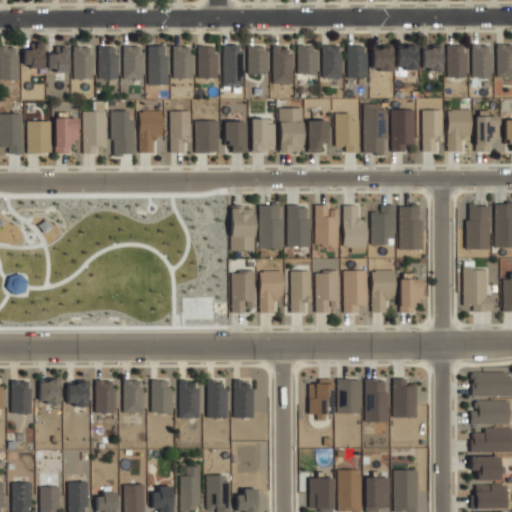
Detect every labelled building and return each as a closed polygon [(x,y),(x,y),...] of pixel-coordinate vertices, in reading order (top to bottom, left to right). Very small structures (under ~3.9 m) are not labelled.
[(22,49),(22,67),(42,67),(42,42),(34,42),(34,49),(22,49)] [(496,77),(511,76),(511,43),(495,44),(496,77)] [(241,44),(221,44),(222,86),(241,86),(241,44)] [(271,44),(271,83),(291,83),(292,49),(279,49),(279,44),(271,44)] [(340,44),(320,45),(321,78),(341,77),(340,44)] [(363,44),(345,44),(346,78),(364,77),(363,44)] [(391,70),(390,44),(370,44),(371,70),(391,70)] [(441,70),(441,44),(420,44),(421,70),(441,70)] [(445,77),(465,77),(465,45),(446,44),(445,77)] [(489,77),(490,45),(471,44),(470,77),(489,77)] [(0,79),(16,79),(15,45),(0,45),(0,79)] [(91,45),(72,46),(72,79),(91,78),(91,45)] [(96,78),(116,79),(117,46),(97,45),(96,78)] [(141,45),(122,45),(121,78),(141,79),(141,45)] [(147,84),(166,84),(166,45),(146,45),(147,84)] [(172,45),(171,78),(190,78),(191,45),(172,45)] [(196,78),(216,77),(215,45),(196,45),(196,78)] [(265,74),(265,45),(247,45),(246,73),(265,74)] [(296,73),(316,74),(316,45),(296,45),(296,73)] [(416,70),(415,46),(395,46),(396,70),(416,70)] [(67,71),(67,47),(58,47),(58,53),(47,52),(47,70),(67,71)] [(360,105),(362,153),(384,153),(383,104),(360,105)] [(300,107),(277,108),(278,151),(301,151),(300,107)] [(389,109),(390,151),(403,151),(403,144),(413,144),(412,108),(389,109)] [(420,151),(434,151),(435,141),(440,141),(441,109),(421,109),(420,151)] [(446,151),(461,151),(461,136),(469,136),(468,109),(445,109),(446,151)] [(81,153),(95,153),(95,145),(104,145),(105,110),(81,110),(81,153)] [(110,110),(110,154),(133,154),(133,118),(128,118),(128,110),(110,110)] [(152,152),(152,137),(160,137),(161,110),(138,110),(137,152),(152,152)] [(168,152),(183,152),(183,141),(188,141),(189,110),(169,110),(168,152)] [(21,113),(0,112),(0,146),(6,146),(6,153),(20,153),(21,113)] [(333,146),(343,146),(343,151),(357,151),(357,119),(350,119),(350,113),(333,113),(333,146)] [(474,151),(490,151),(490,138),(497,138),(497,115),(473,116),(474,151)] [(53,117),(54,153),(69,153),(69,139),(77,139),(76,117),(53,117)] [(249,150),(273,150),(272,124),(265,124),(265,118),(249,118),(249,150)] [(216,119),(193,120),(194,152),(217,152),(216,119)] [(511,119),(503,120),(503,142),(510,142),(510,151),(511,150),(511,119)] [(48,120),(25,121),(26,153),(49,152),(48,120)] [(243,120),(223,121),(223,143),(229,143),(230,152),(244,152),(243,120)] [(327,143),(327,120),(305,120),(306,152),(320,151),(319,143),(327,143)] [(511,202),(492,203),(493,247),(511,246),(511,202)] [(369,211),(369,244),(392,244),(393,204),(379,203),(378,211),(369,211)] [(308,246),(308,204),(285,205),(285,247),(308,246)] [(313,245),(337,245),(337,209),(326,209),(326,204),(313,204),(313,245)] [(465,248),(488,249),(488,205),(465,204),(465,248)] [(253,250),(252,205),(229,205),(230,250),(253,250)] [(257,248),(280,248),(279,205),(257,205),(257,248)] [(341,246),(364,247),(365,219),(356,219),(356,205),(342,205),(341,246)] [(397,205),(397,249),(419,249),(420,206),(397,205)] [(485,269),(473,269),(473,263),(461,263),(462,305),(470,305),(471,311),(491,311),(490,295),(485,295),(485,269)] [(365,304),(365,269),(341,269),(342,312),(356,312),(356,304),(365,304)] [(393,270),(370,269),(369,311),(385,312),(385,297),(393,297),(393,270)] [(258,312),(273,312),(273,297),(280,297),(281,271),(258,270),(258,312)] [(289,312),(307,312),(307,270),(289,270),(289,312)] [(229,271),(230,312),(244,312),(244,307),(253,307),(253,271),(229,271)] [(337,307),(337,271),(314,271),(314,312),(328,312),(328,307),(337,307)] [(501,311),(511,311),(511,272),(508,272),(508,278),(501,278),(501,311)] [(397,279),(398,312),(413,312),(412,299),(421,299),(421,278),(397,279)] [(511,395),(511,372),(469,373),(470,396),(511,395)] [(37,402),(57,403),(58,378),(38,377),(37,402)] [(307,413),(315,413),(315,417),(331,417),(330,378),(316,378),(316,383),(307,383),(307,413)] [(359,412),(358,378),(335,379),(335,413),(359,412)] [(363,421),(387,421),(386,392),(382,392),(382,378),(363,379),(363,421)] [(415,417),(414,385),(404,385),(404,378),(391,378),(391,417),(415,417)] [(85,379),(75,380),(75,384),(65,384),(66,405),(86,404),(85,379)] [(94,413),(113,412),(112,379),(93,379),(94,413)] [(122,412),(141,412),(141,379),(121,379),(122,412)] [(150,379),(149,412),(168,412),(169,379),(150,379)] [(232,417),(251,416),(251,379),(232,379),(232,417)] [(10,413),(29,413),(29,380),(9,380),(10,413)] [(206,417),(225,417),(225,380),(205,381),(206,417)] [(507,400),(470,401),(470,424),(507,423),(507,400)] [(511,451),(511,429),(469,429),(469,452),(511,451)] [(475,480),(501,479),(500,465),(497,465),(497,456),(468,457),(469,471),(474,470),(475,480)] [(198,465),(184,465),(185,475),(177,475),(178,511),(187,511),(187,507),(198,507),(198,465)] [(336,469),(335,511),(358,511),(359,469),(336,469)] [(415,469),(391,469),(392,511),(415,511),(415,469)] [(208,511),(228,511),(228,480),(220,481),(220,474),(204,474),(204,511),(208,511)] [(386,476),(363,477),(363,511),(367,511),(378,511),(378,507),(387,507),(386,476)] [(307,508),(317,508),(317,511),(331,511),(331,477),(308,477),(307,508)] [(66,481),(66,511),(85,511),(85,480),(66,481)] [(30,511),(29,481),(9,482),(10,511),(30,511)] [(141,511),(142,484),(122,484),(121,511),(141,511)] [(504,507),(503,484),(473,485),(474,508),(504,507)] [(58,511),(58,485),(38,486),(38,511),(58,511)] [(151,508),(160,507),(159,511),(170,511),(170,487),(150,488),(151,508)] [(235,510),(244,510),(244,511),(254,511),(254,490),(234,490),(235,510)] [(94,493),(94,510),(102,510),(101,511),(114,511),(114,493),(94,493)]
